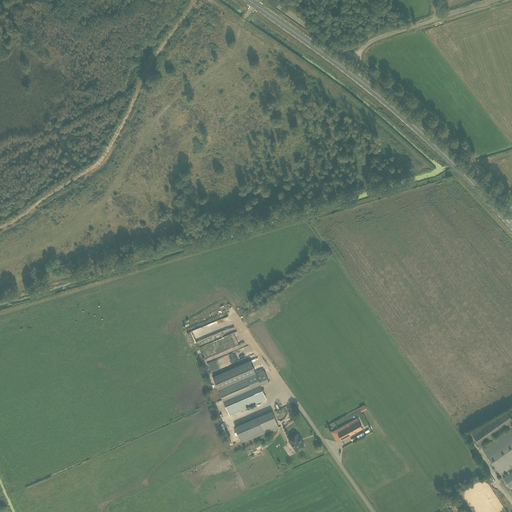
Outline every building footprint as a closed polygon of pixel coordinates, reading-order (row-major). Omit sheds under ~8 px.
[(267,399),(261,386),(269,382),(263,370),(256,373),(250,360),(245,362),(213,377),(230,415),(267,399)] [(481,446),(509,427),(511,424),(511,419),(506,410),(472,434),(481,446)] [(235,428),(241,443),(279,427),(272,412),(235,428)] [(349,422),(336,430),(332,432),(338,441),(341,439),(341,440),(361,428),(357,422),(351,426),(349,422)] [(501,475),(506,471),(508,470),(511,466),(511,424),(509,427),(510,429),(482,448),(501,475)] [(296,451),(304,445),(299,439),(300,438),(297,434),(288,440),(296,451)] [(508,470),(506,471),(508,475),(503,478),(511,488),(511,486),(511,472),(510,474),(508,470)]
